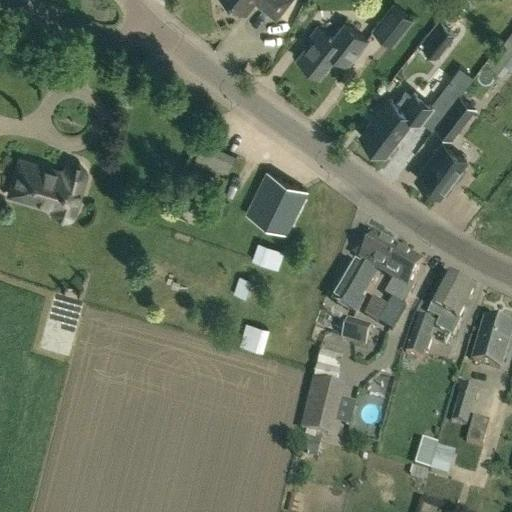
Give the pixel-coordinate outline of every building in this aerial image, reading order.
[(229,0),(245,13),(251,6),(251,2),(256,1),(276,16),(288,0),(229,0)] [(393,46),(415,19),(393,2),(372,29),(393,46)] [(367,40),(346,22),(333,38),(319,27),(310,38),(313,40),(298,59),(319,76),(336,55),(347,65),(367,40)] [(437,59),(456,34),(449,28),(442,23),(422,47),(437,59)] [(411,96),(405,91),(396,102),(390,98),(361,135),(385,154),(414,118),(420,123),(433,107),(414,92),(411,96)] [(451,138),(474,107),(459,95),(436,127),(451,138)] [(228,174),(237,155),(204,140),(195,159),(192,167),(221,181),(225,172),(228,174)] [(441,196),(467,160),(443,142),(417,178),(441,196)] [(18,158),(7,194),(22,198),(23,197),(30,200),(30,201),(52,207),(55,199),(75,205),(83,178),(83,177),(84,176),(84,175),(84,174),(84,173),(83,172),(83,171),(83,170),(82,169),(82,168),(81,167),(80,166),(79,165),(78,165),(77,164),(76,164),(75,163),(74,163),(73,163),(72,163),(71,163),(70,164),(69,164),(68,164),(67,165),(66,165),(65,166),(64,167),(63,168),(63,169),(62,169),(62,170),(62,171),(18,158)] [(285,233),(306,191),(269,171),(247,214),(285,233)] [(182,187),(174,202),(189,209),(197,194),(182,187)] [(384,274),(396,254),(394,254),(399,247),(368,229),(353,253),(361,258),(360,259),(362,260),(369,264),(366,270),(371,273),(374,268),(384,274)] [(278,269),(285,252),(259,242),(252,260),(278,269)] [(404,305),(416,286),(410,282),(423,261),(399,247),(394,254),(396,254),(384,274),(394,279),(385,294),(404,305)] [(366,270),(369,264),(362,260),(359,266),(357,264),(342,289),(344,290),(336,304),(356,315),(364,301),(362,299),(376,276),(371,273),(366,270)] [(247,297),(253,280),(239,276),(234,294),(247,297)] [(461,322),(458,320),(474,290),(447,276),(431,306),(432,307),(428,314),(439,320),(436,325),(437,326),(436,328),(453,337),(461,322)] [(375,298),(366,312),(364,315),(376,322),(391,331),(396,323),(383,315),(388,306),(375,298)] [(396,323),(402,314),(388,306),(383,315),(396,323)] [(428,351),(432,340),(430,339),(436,323),(418,316),(406,352),(423,359),(426,350),(428,351)] [(366,346),(373,326),(348,318),(342,339),(366,346)] [(501,369),(511,334),(511,325),(486,318),(473,360),(501,369)] [(263,353),(269,329),(246,323),(240,347),(263,353)] [(333,438),(345,387),(314,379),(301,430),(333,438)] [(467,426),(479,389),(462,384),(451,421),(449,420),(444,435),(461,440),(465,426),(467,426)] [(483,446),(490,421),(474,416),(467,441),(464,440),(462,446),(458,445),(456,453),(438,447),(439,445),(437,444),(429,470),(448,476),(451,465),(476,472),(481,452),(480,451),(482,446),(483,446)] [(305,437),(301,451),(317,455),(320,441),(305,437)] [(429,470),(437,444),(423,440),(415,466),(429,470)]
